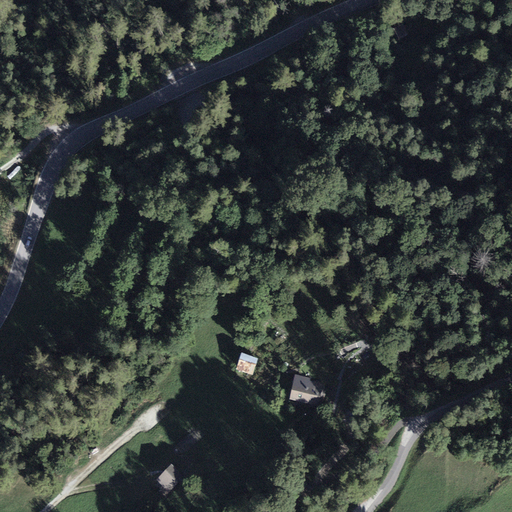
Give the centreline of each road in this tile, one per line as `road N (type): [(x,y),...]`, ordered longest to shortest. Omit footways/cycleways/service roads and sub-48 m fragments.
road 1 (tertiary): [(363,0),(77,139),(46,181),(0,311)]
road 2 (unclassified): [(511,375),(420,425),(367,511)]
road 3 (track): [(332,430),(345,445),(325,477),(360,465),(404,421),(420,425)]
road 4 (track): [(42,511),(158,407)]
